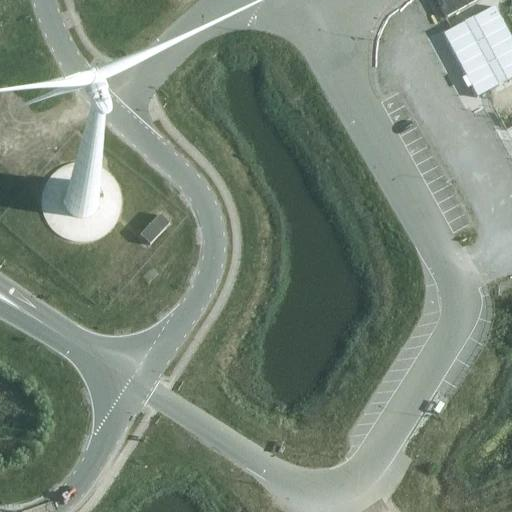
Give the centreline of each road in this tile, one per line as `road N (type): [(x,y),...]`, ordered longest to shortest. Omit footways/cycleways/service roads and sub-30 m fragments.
road 1 (unclassified): [(143,386),(205,285),(214,242),(201,205),(179,177),(81,80),(44,0)]
road 2 (unknown): [(462,316),(495,224),(489,194),(427,61)]
road 3 (unclassified): [(0,298),(143,386)]
road 4 (unclassified): [(49,511),(79,485),(143,386)]
